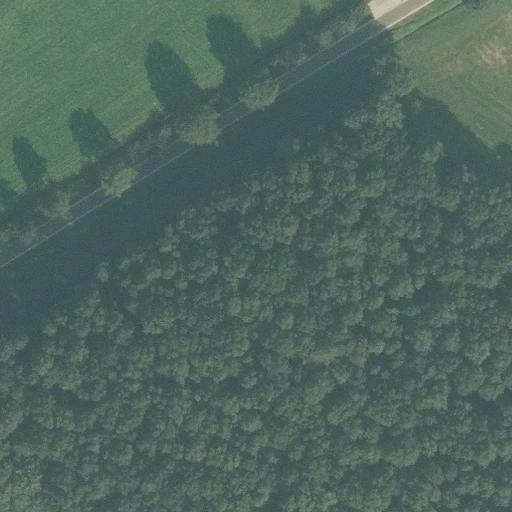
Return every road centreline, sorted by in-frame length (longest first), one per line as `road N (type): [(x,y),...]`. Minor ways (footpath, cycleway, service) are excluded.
road 1 (unclassified): [(0,260),(422,0)]
road 2 (track): [(511,191),(372,90),(347,91),(213,174),(169,116)]
road 3 (track): [(213,174),(0,306)]
